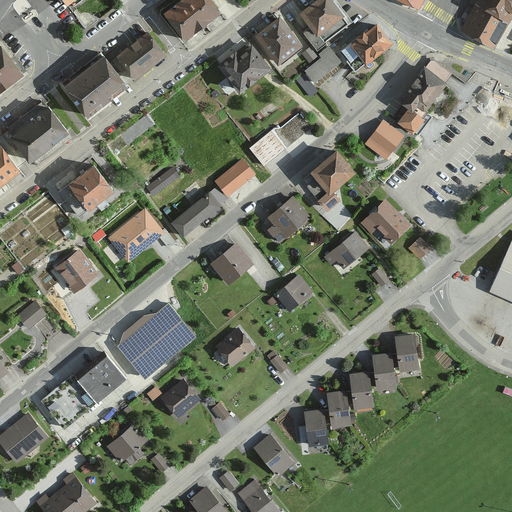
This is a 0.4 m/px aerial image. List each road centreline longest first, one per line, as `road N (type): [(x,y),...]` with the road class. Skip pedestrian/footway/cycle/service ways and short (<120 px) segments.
road 1 (unclassified): [(425,30),(353,118),(0,412)]
road 2 (residential): [(429,281),(149,511)]
road 3 (residential): [(0,209),(188,60)]
road 4 (residential): [(429,281),(475,345),(511,365)]
